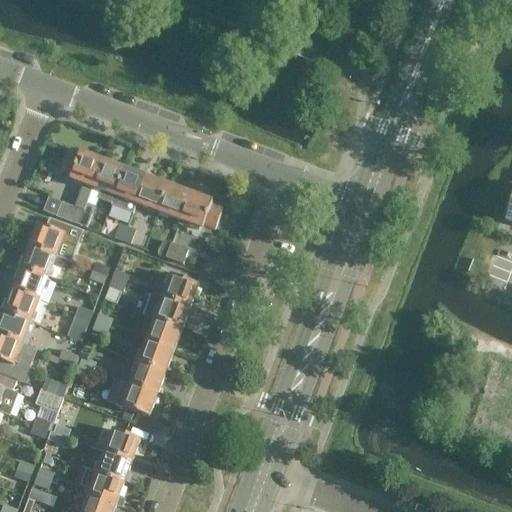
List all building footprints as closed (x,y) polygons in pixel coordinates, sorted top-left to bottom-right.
[(376,4),(364,0),(360,0),(354,16),(369,22),(376,4)] [(56,217),(78,225),(84,211),(86,205),(92,189),(92,188),(102,161),(80,153),(79,157),(67,152),(60,172),(71,176),(70,180),(84,186),(76,209),(61,203),(56,217)] [(125,169),(102,161),(92,188),(92,189),(114,197),(115,197),(125,169)] [(133,214),(136,205),(147,178),(125,169),(115,197),(114,197),(111,206),(133,214)] [(147,178),(136,205),(158,213),(168,186),(147,178)] [(158,213),(179,221),(180,221),(190,194),(168,186),(158,213)] [(213,202),(190,194),(180,221),(179,221),(178,225),(187,229),(188,224),(203,230),(204,226),(215,230),(223,210),(212,205),(213,202)] [(84,211),(78,225),(87,229),(92,215),(92,208),(86,205),(84,211)] [(81,231),(55,221),(51,230),(38,225),(29,247),(57,257),(64,237),(77,242),(81,231)] [(122,242),(128,228),(119,225),(114,239),(122,242)] [(128,228),(122,242),(130,245),(136,231),(128,228)] [(166,259),(171,245),(163,242),(158,256),(166,259)] [(171,245),(166,259),(183,265),(188,251),(171,245)] [(80,267),(71,264),(56,258),(57,257),(29,247),(21,269),(48,280),(53,267),(64,271),(65,270),(77,274),(80,267)] [(92,271),(107,277),(110,269),(95,264),(92,271)] [(12,291),(40,301),(48,280),(21,269),(12,291)] [(107,277),(92,271),(89,280),(104,286),(107,277)] [(112,279),(127,285),(130,277),(115,271),(112,279)] [(163,298),(190,309),(198,286),(171,276),(163,298)] [(127,285),(112,279),(109,288),(123,293),(127,285)] [(4,312),(31,323),(40,301),(12,291),(4,312)] [(151,294),(143,316),(154,320),(155,320),(182,331),(190,309),(163,298),(151,294)] [(75,315),(90,321),(93,313),(79,307),(75,315)] [(0,321),(0,335),(23,345),(31,323),(4,312),(0,321)] [(90,321),(75,315),(72,324),(87,330),(90,321)] [(95,322),(110,328),(113,320),(98,315),(95,322)] [(146,342),(174,352),(182,331),(155,320),(154,320),(146,342)] [(110,328),(95,322),(92,331),(107,337),(110,328)] [(0,375),(23,384),(27,373),(36,351),(22,346),(23,345),(0,335),(0,375)] [(174,352),(146,342),(138,364),(166,374),(174,352)] [(511,359),(482,349),(467,392),(511,406),(511,359)] [(79,358),(62,352),(59,360),(76,366),(79,358)] [(82,359),(78,367),(93,373),(96,364),(82,359)] [(138,364),(130,385),(130,386),(157,396),(166,374),(138,364)] [(75,375),(90,380),(93,373),(78,367),(75,375)] [(46,380),(42,391),(64,399),(68,388),(46,380)] [(149,418),(157,396),(130,386),(130,385),(114,380),(106,403),(149,418)] [(18,394),(5,390),(0,387),(0,413),(9,417),(18,394)] [(42,391),(41,390),(35,406),(40,408),(58,415),(59,411),(64,399),(42,391)] [(59,411),(113,432),(105,453),(132,463),(141,441),(120,433),(124,423),(64,399),(59,411)] [(40,408),(33,427),(48,432),(51,433),(58,415),(40,408)] [(56,426),(53,434),(68,440),(71,431),(56,426)] [(33,427),(30,435),(45,440),(48,432),(33,427)] [(51,433),(48,441),(65,448),(68,440),(53,434),(51,433)] [(132,463),(105,453),(96,475),(124,485),(132,463)] [(17,470),(31,476),(34,467),(20,462),(17,470)] [(31,476),(17,470),(14,478),(28,484),(31,476)] [(37,478),(51,483),(54,475),(39,470),(37,478)] [(124,485),(96,475),(88,497),(116,507),(122,509),(125,500),(119,498),(124,485)] [(51,483),(37,478),(29,500),(41,505),(46,491),(48,491),(51,483)] [(113,511),(116,507),(88,497),(82,511),(113,511)]
